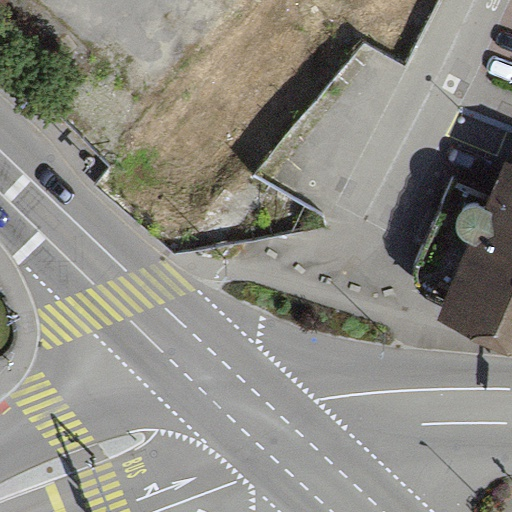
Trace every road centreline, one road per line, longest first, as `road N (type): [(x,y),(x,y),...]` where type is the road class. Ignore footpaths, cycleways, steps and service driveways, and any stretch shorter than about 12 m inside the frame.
road 1 (primary): [(254,415),(0,171)]
road 2 (residential): [(479,0),(342,279)]
road 3 (primary): [(0,491),(85,456),(254,415)]
road 4 (residential): [(254,415),(16,369),(0,374)]
road 5 (primary): [(254,415),(389,400),(511,406)]
road 6 (unknown): [(328,0),(381,37),(448,64)]
